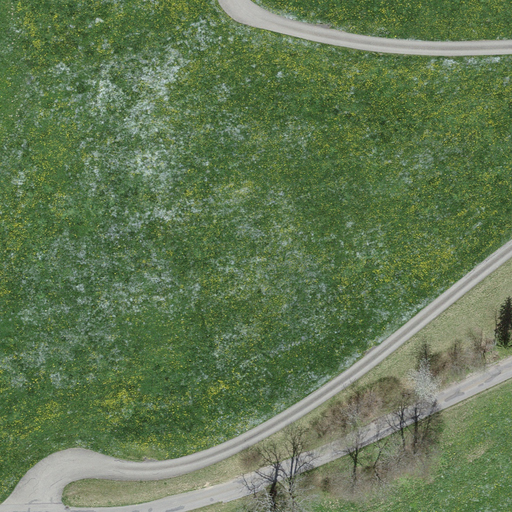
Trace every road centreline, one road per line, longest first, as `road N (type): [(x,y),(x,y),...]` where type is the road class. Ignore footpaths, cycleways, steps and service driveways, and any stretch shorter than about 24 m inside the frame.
road 1 (track): [(511,248),(292,414),(178,467),(65,467),(42,483),(29,511)]
road 2 (unclassified): [(511,368),(263,478),(149,511)]
road 3 (track): [(232,0),(257,22),(348,42),(511,47)]
